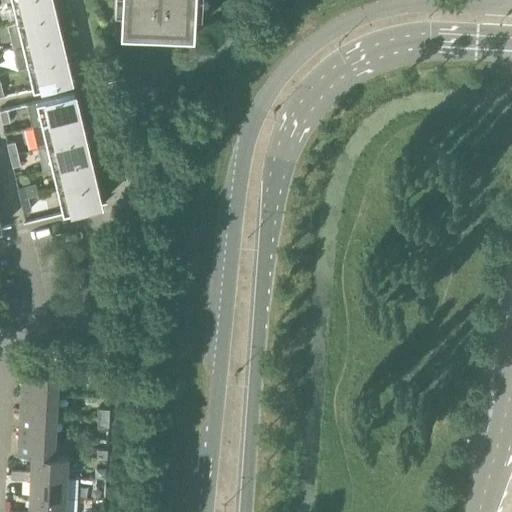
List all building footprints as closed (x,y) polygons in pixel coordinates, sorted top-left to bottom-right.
[(56,14),(52,0),(15,0),(13,1),(18,21),(18,23),(56,14)] [(195,0),(121,0),(121,28),(194,32),(195,0)] [(56,14),(18,23),(18,21),(7,24),(13,47),(61,35),(56,14)] [(18,69),(29,66),(34,65),(67,58),(61,35),(13,47),(18,69)] [(69,65),(67,58),(34,65),(29,66),(34,89),(72,79),(69,65)] [(32,126),(42,124),(80,115),(75,92),(27,104),(32,126)] [(0,114),(2,123),(2,122),(10,121),(7,109),(0,110),(0,114)] [(80,115),(42,124),(32,126),(38,148),(47,146),(86,136),(80,115)] [(91,159),(86,136),(47,146),(53,168),(91,159)] [(7,143),(10,155),(18,153),(15,141),(7,143)] [(21,165),(18,153),(10,155),(12,167),(21,165)] [(96,181),(91,159),(53,168),(58,191),(96,181)] [(102,203),(96,181),(58,191),(64,213),(102,203)] [(17,187),(20,200),(28,198),(25,185),(17,187)] [(31,209),(28,198),(20,200),(23,211),(31,209)] [(21,392),(57,394),(58,373),(22,372),(21,392)] [(111,372),(101,372),(101,380),(111,381),(111,372)] [(56,414),(57,394),(21,392),(20,412),(56,414)] [(99,416),(109,417),(109,409),(99,408),(99,416)] [(19,433),(55,435),(56,414),(20,412),(19,433)] [(109,426),(109,417),(99,416),(98,425),(109,426)] [(54,455),(55,435),(19,433),(18,455),(32,456),(54,457),(54,455)] [(107,449),(97,449),(97,458),(107,459),(107,449)] [(32,456),(31,470),(31,474),(67,476),(68,455),(54,455),(54,457),(32,456)] [(11,478),(21,479),(21,470),(12,469),(11,478)] [(30,495),(65,496),(67,476),(31,474),(30,479),(30,495)] [(64,511),(65,496),(30,495),(29,511),(28,511),(64,511)]
